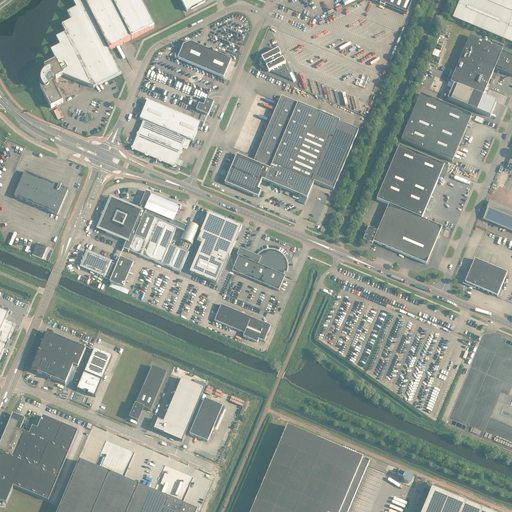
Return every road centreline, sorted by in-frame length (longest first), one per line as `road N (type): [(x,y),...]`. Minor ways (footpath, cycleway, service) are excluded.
road 1 (unclassified): [(188,188),(256,12),(240,4),(155,46),(118,125)]
road 2 (track): [(272,393),(511,492)]
road 3 (track): [(48,293),(272,393)]
road 4 (unclassified): [(12,382),(211,465)]
road 5 (unclassified): [(439,295),(511,124)]
road 6 (tertiary): [(309,239),(188,188)]
